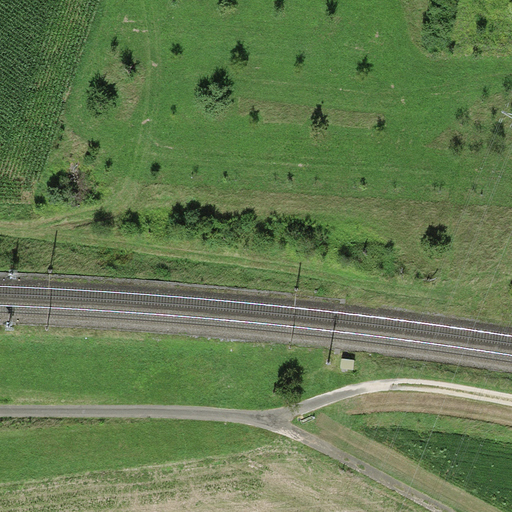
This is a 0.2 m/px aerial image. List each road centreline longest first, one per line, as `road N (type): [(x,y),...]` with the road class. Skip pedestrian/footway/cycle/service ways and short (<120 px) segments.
road 1 (track): [(0,412),(269,418),(443,511)]
road 2 (track): [(0,260),(324,285)]
road 3 (track): [(269,418),(359,391),(424,386),(511,403)]
